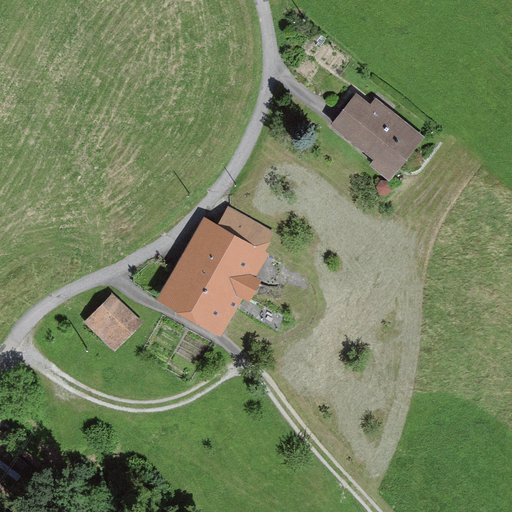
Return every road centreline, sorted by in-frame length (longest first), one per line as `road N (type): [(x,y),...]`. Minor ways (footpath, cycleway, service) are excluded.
road 1 (residential): [(0,374),(12,337),(48,299),(169,238),(233,168),(267,97),(261,0)]
road 2 (track): [(12,337),(101,401),(161,406),(230,372),(263,379),(372,511)]
